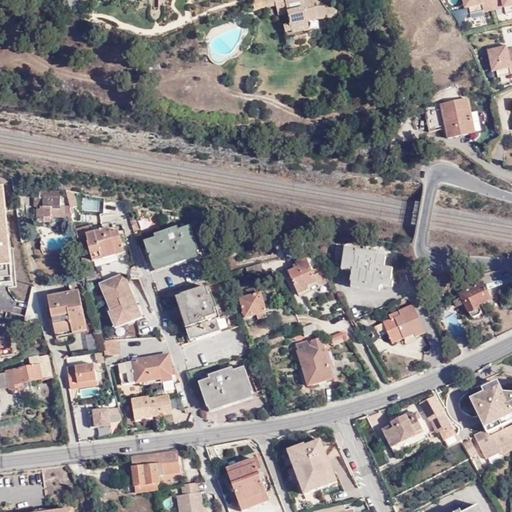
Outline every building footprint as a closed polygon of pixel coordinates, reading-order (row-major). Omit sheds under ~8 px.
[(267,0),(269,5),(279,3),(282,13),(292,13),(293,20),(287,27),(290,37),(310,33),(308,26),(313,24),(312,20),(324,18),(338,18),(341,7),(335,5),(326,5),(318,5),(317,0),(267,0)] [(498,11),(495,0),(465,0),(468,11),(473,10),(474,16),(498,11)] [(511,0),(495,0),(498,11),(508,9),(510,17),(511,16),(511,0)] [(511,76),(511,52),(510,53),(510,49),(502,51),(502,48),(490,50),(495,74),(500,73),(502,79),(511,76)] [(409,97),(414,95),(411,88),(406,90),(409,97)] [(441,107),(429,110),(432,122),(438,121),(448,118),(450,127),(454,140),(480,134),(472,100),(441,107)] [(438,121),(439,129),(450,127),(448,118),(438,121)] [(0,282),(13,282),(7,183),(0,183),(0,282)] [(74,230),(70,210),(67,198),(63,198),(63,194),(57,192),(37,193),(37,200),(32,200),(32,209),(37,209),(37,225),(49,224),(49,220),(63,219),(64,231),(74,230)] [(77,208),(74,194),(66,192),(67,198),(70,210),(77,208)] [(81,247),(88,245),(94,259),(124,248),(116,229),(109,231),(107,227),(94,231),(91,225),(77,229),(81,247)] [(158,239),(160,243),(184,235),(182,231),(158,239)] [(202,254),(195,232),(184,235),(160,243),(148,247),(156,270),(202,254)] [(352,272),(350,283),(351,283),(379,287),(381,288),(381,286),(382,281),(390,282),(392,269),(384,267),(385,259),(376,258),(369,256),(369,253),(348,250),(347,255),(344,255),(342,265),(352,267),(352,272)] [(310,256),(317,275),(325,272),(326,272),(317,253),(310,256)] [(287,270),(295,294),(300,293),(321,285),(329,282),(325,272),(317,275),(313,277),(305,259),(296,262),(298,267),(287,270)] [(262,264),(245,268),(247,272),(253,270),(257,276),(265,273),(262,264)] [(458,290),(461,297),(464,303),(470,317),(474,319),(481,316),(482,312),(479,305),(491,300),(484,284),(494,280),(492,272),(489,272),(462,278),(466,286),(468,285),(470,289),(462,293),(460,289),(458,290)] [(125,274),(99,286),(116,324),(125,320),(127,325),(143,318),(136,300),(130,302),(127,296),(133,293),(126,278),(125,274)] [(379,287),(351,283),(350,289),(378,293),(379,287)] [(322,288),(321,285),(300,293),(301,296),(322,288)] [(210,290),(189,297),(204,343),(244,330),(239,318),(225,323),(221,324),(217,311),(221,310),(217,300),(213,301),(210,290)] [(55,340),(59,339),(58,326),(67,324),(68,329),(74,328),(76,336),(88,334),(80,292),(53,296),(57,318),(51,319),(55,340)] [(270,310),(268,302),(265,303),(262,295),(261,292),(240,298),(245,318),(256,315),(265,312),(270,310)] [(130,302),(136,300),(133,293),(127,296),(130,302)] [(53,296),(47,297),(51,319),(57,318),(53,296)] [(456,306),(464,303),(461,297),(454,300),(456,306)] [(383,324),(388,335),(392,343),(403,338),(414,333),(415,336),(425,332),(413,305),(388,316),(391,321),(383,324)] [(221,324),(225,323),(221,310),(217,311),(221,324)] [(125,320),(116,324),(118,329),(127,325),(125,320)] [(67,324),(58,326),(59,339),(67,338),(66,329),(68,329),(67,324)] [(313,324),(300,330),(304,338),(318,332),(313,324)] [(380,339),(388,335),(383,324),(376,328),(380,339)] [(74,328),(68,329),(69,337),(76,336),(74,328)] [(0,349),(11,348),(9,329),(0,330),(0,349)] [(414,333),(403,338),(406,345),(417,341),(415,336),(414,333)] [(464,334),(455,338),(455,339),(460,350),(470,345),(464,334)] [(284,343),(282,336),(272,340),(274,347),(284,343)] [(120,355),(120,339),(106,339),(105,355),(120,355)] [(321,339),(295,346),(308,387),(334,380),(321,339)] [(272,340),(255,345),(258,352),(274,347),(272,340)] [(131,384),(141,382),(161,379),(161,383),(174,381),(169,357),(145,361),(144,358),(140,359),(140,362),(127,364),(131,384)] [(50,358),(40,360),(30,362),(31,364),(14,367),(15,370),(7,371),(10,388),(10,390),(19,389),(18,384),(33,380),(43,378),(43,382),(54,380),(50,358)] [(71,391),(79,390),(78,386),(97,382),(95,365),(67,369),(71,391)] [(0,390),(10,388),(7,371),(0,372),(0,390)] [(216,384),(204,388),(212,411),(257,395),(250,372),(239,376),(238,373),(214,381),(216,384)] [(141,382),(142,387),(161,383),(161,379),(141,382)] [(511,394),(500,394),(496,383),(482,390),(484,394),(470,400),(485,431),(474,436),(485,460),(501,453),(499,451),(511,445),(511,394)] [(135,418),(174,415),(172,393),(133,396),(135,418)] [(432,422),(444,416),(434,398),(430,400),(428,398),(425,399),(427,402),(419,406),(429,424),(432,422)] [(91,408),(92,426),(113,424),(112,406),(91,408)] [(121,419),(119,406),(111,407),(113,420),(121,419)] [(397,423),(381,431),(391,451),(403,445),(402,443),(412,439),(411,437),(421,431),(415,418),(399,426),(397,423)] [(454,438),(457,444),(458,445),(460,444),(451,428),(441,434),(446,442),(454,438)] [(446,442),(449,449),(457,444),(454,438),(446,442)] [(303,445),(287,452),(304,496),(336,483),(319,441),(303,447),(303,445)] [(471,442),(464,446),(471,460),(478,456),(471,442)] [(511,450),(511,445),(499,451),(501,453),(502,455),(511,450)] [(177,452),(131,457),(136,493),(160,491),(159,476),(170,475),(171,482),(181,481),(177,452)] [(255,459),(227,468),(229,474),(257,465),(255,459)] [(242,511),(247,511),(271,504),(257,465),(229,474),(242,511)] [(176,497),(177,511),(206,511),(206,508),(203,509),(201,493),(197,493),(196,483),(180,485),(181,496),(176,497)] [(354,511),(352,503),(327,509),(327,511),(354,511)]
